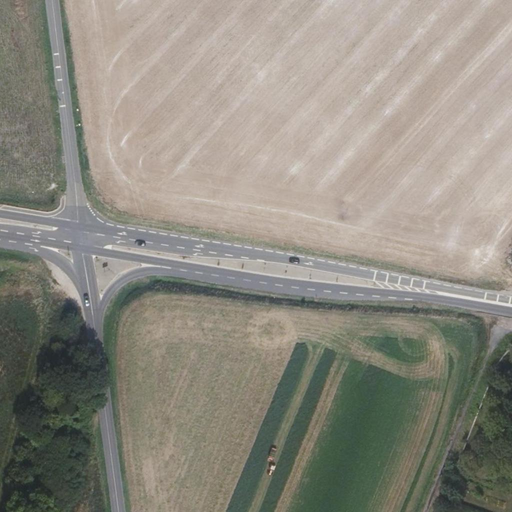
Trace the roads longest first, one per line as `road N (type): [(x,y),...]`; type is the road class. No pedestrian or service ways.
road 1 (tertiary): [(511,300),(80,226)]
road 2 (tertiary): [(188,268),(511,309)]
road 3 (unclassified): [(53,0),(80,226)]
road 4 (tertiary): [(92,318),(119,511)]
road 5 (tertiary): [(0,243),(63,263),(81,283),(92,318)]
